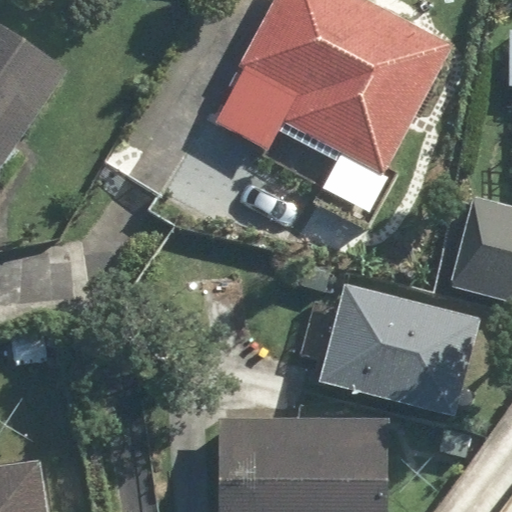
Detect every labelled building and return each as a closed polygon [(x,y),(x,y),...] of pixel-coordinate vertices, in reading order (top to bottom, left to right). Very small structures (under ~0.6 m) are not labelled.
[(439,55),(331,0),(271,0),(229,82),(292,114),(279,139),(371,186),(439,55)] [(511,34),(500,34),(499,81),(511,81),(511,155),(500,155),(498,206),(511,206),(511,34)] [(0,169),(58,83),(0,44),(0,169)] [(511,220),(464,210),(446,299),(511,312),(511,220)] [(116,256),(51,259),(55,332),(119,329),(116,256)] [(460,323),(332,292),(308,389),(436,420),(460,323)] [(377,511),(381,432),(211,424),(207,511),(377,511)] [(35,511),(30,472),(0,476),(0,511),(35,511)]
